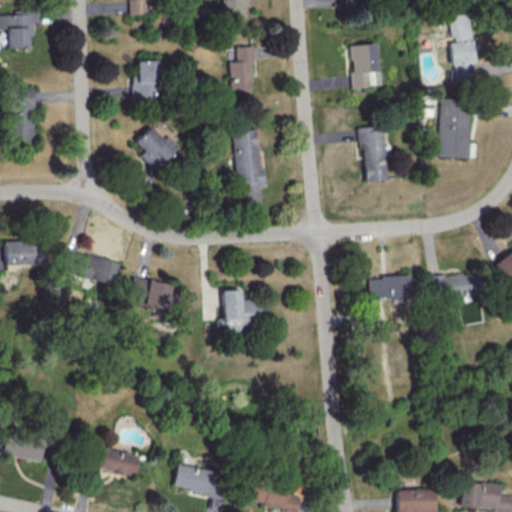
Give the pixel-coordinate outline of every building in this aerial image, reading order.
[(126,0),(127,14),(152,13),(151,0),(126,0)] [(221,0),(222,16),(245,16),(244,0),(221,0)] [(342,0),(342,8),(362,7),(361,0),(342,0)] [(0,13),(0,26),(4,27),(5,47),(25,47),(25,34),(31,34),(30,12),(0,13)] [(445,14),(446,40),(449,79),(470,78),(466,13),(445,14)] [(346,44),(349,87),(373,85),(370,42),(346,44)] [(233,45),(234,60),(226,61),(228,97),(251,96),(248,45),(233,45)] [(129,77),(129,98),(154,97),(154,60),(134,60),(134,77),(129,77)] [(30,87),(4,87),(4,145),(30,145),(30,87)] [(433,155),(464,157),(466,100),(435,99),(433,155)] [(361,180),(382,179),(380,125),(353,126),(354,144),(359,143),(361,180)] [(137,154),(151,169),(170,150),(147,126),(132,141),(141,150),(137,154)] [(233,130),(239,179),(249,178),(250,188),(265,187),(258,127),(233,130)] [(39,263),(38,240),(1,241),(2,271),(18,270),(17,264),(39,263)] [(500,281),(511,274),(511,246),(488,260),(500,281)] [(114,263),(66,248),(59,271),(107,285),(114,263)] [(424,275),(425,298),(473,295),(472,272),(424,275)] [(404,297),(404,275),(364,276),(364,299),(404,297)] [(126,300),(161,308),(166,285),(132,277),(126,300)] [(219,330),(238,330),(237,324),(258,324),(257,299),(237,300),(236,288),(218,289),(219,330)] [(0,453),(34,461),(39,436),(2,428),(0,437),(0,453)] [(134,455),(98,447),(95,459),(88,457),(86,470),(95,472),(96,470),(129,477),(134,455)] [(168,486),(216,495),(220,472),(173,463),(168,486)] [(494,511),(506,511),(508,495),(494,493),(495,483),(458,479),(455,504),(489,509),(489,511),(494,511)] [(301,491),(246,484),(244,499),(259,501),(258,507),(298,511),(301,491)] [(430,488),(392,489),(392,511),(398,511),(430,511),(430,488)]
